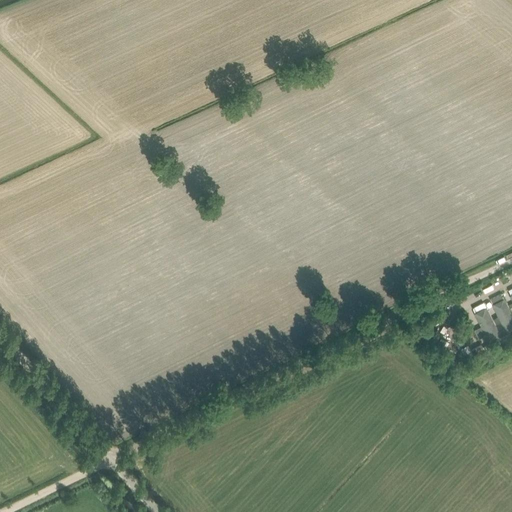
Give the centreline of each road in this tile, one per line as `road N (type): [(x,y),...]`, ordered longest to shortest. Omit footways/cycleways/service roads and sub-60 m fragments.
road 1 (track): [(112,455),(397,318)]
road 2 (unclassified): [(162,511),(0,330)]
road 3 (unclassified): [(511,260),(397,318)]
road 4 (track): [(112,455),(0,511)]
